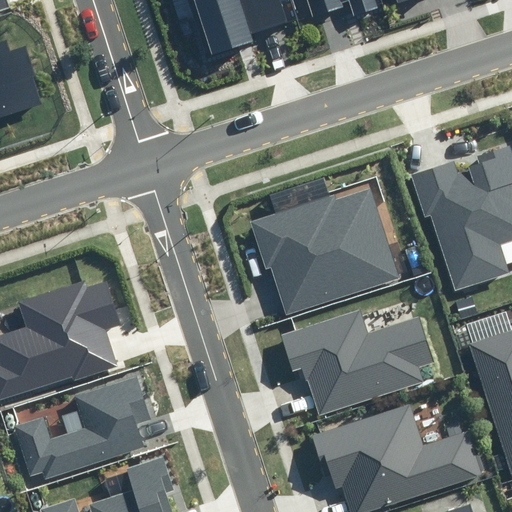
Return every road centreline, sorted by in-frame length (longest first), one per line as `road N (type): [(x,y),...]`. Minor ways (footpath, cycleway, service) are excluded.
road 1 (residential): [(146,162),(511,47)]
road 2 (residential): [(146,162),(261,511)]
road 3 (residential): [(94,0),(146,162)]
road 4 (residential): [(0,210),(146,162)]
